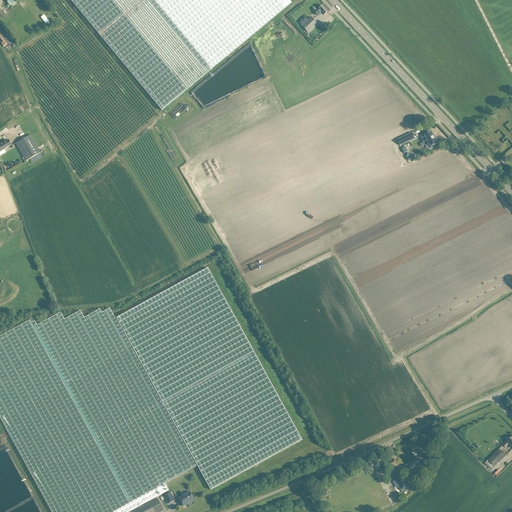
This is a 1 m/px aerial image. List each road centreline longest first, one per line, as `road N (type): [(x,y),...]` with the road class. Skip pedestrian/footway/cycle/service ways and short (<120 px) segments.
road 1 (unclassified): [(230,511),(492,396)]
road 2 (secondary): [(511,191),(332,0)]
